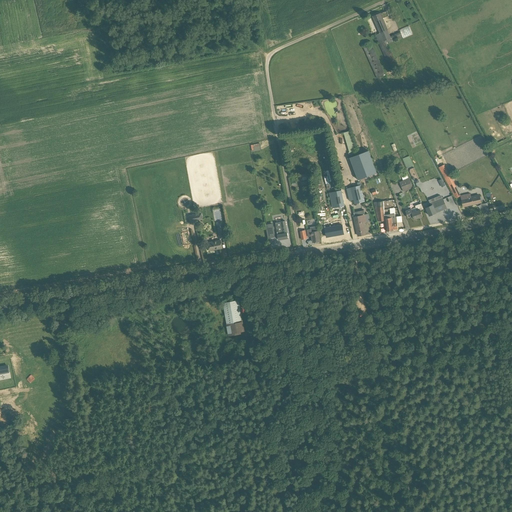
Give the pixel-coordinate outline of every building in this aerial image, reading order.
[(403,37),(401,32),(390,37),(382,19),(389,16),(387,11),(373,17),(380,33),(375,35),(390,71),(398,67),(391,51),(389,52),(386,45),(403,37)] [(370,42),(363,45),(376,78),(384,75),(370,42)] [(349,152),(356,150),(350,131),(337,135),(340,143),(342,143),(343,146),(347,145),(349,152)] [(251,145),(252,151),(261,149),(260,143),(251,145)] [(369,151),(350,158),(358,180),(377,173),(369,151)] [(403,159),(407,168),(408,171),(413,169),(412,166),(413,165),(409,156),(403,159)] [(456,198),(460,196),(461,196),(444,164),(439,168),(456,198)] [(400,174),(403,181),(409,178),(407,175),(406,175),(404,172),(400,174)] [(413,188),(409,178),(403,181),(400,182),(404,192),(413,188)] [(361,185),(351,188),(354,204),(365,201),(361,185)] [(337,201),(338,207),(344,205),(341,191),(330,193),(332,202),(337,201)] [(473,195),(472,193),(461,196),(463,207),(464,207),(473,205),(474,205),(481,203),(482,203),(482,202),(481,203),(480,195),(478,196),(478,194),(473,195)] [(433,205),(426,208),(429,216),(447,208),(443,199),(432,203),(433,205)] [(396,200),(374,202),(379,222),(385,221),(386,231),(393,230),(398,229),(397,217),(402,217),(396,200)] [(424,209),(421,203),(415,206),(417,211),(412,213),(413,216),(415,220),(423,217),(420,211),(424,209)] [(202,219),(201,213),(188,216),(190,224),(196,222),(196,220),(202,219)] [(365,215),(355,217),(359,236),(365,235),(363,223),(367,222),(365,215)] [(279,240),(288,238),(285,221),(281,222),(276,223),(277,232),(279,240)] [(325,228),(327,236),(344,233),(343,225),(325,228)] [(276,237),(274,227),(267,228),(269,238),(276,237)] [(311,229),(307,230),(308,236),(312,236),(313,242),(320,241),(318,231),(312,232),(311,229)] [(220,240),(207,243),(209,251),(222,248),(220,240)] [(223,303),(228,336),(239,334),(239,332),(243,331),(239,301),(223,303)] [(0,374),(1,374),(5,393),(13,391),(8,366),(0,367),(0,374)] [(32,374),(26,378),(29,383),(35,378),(32,374)]
